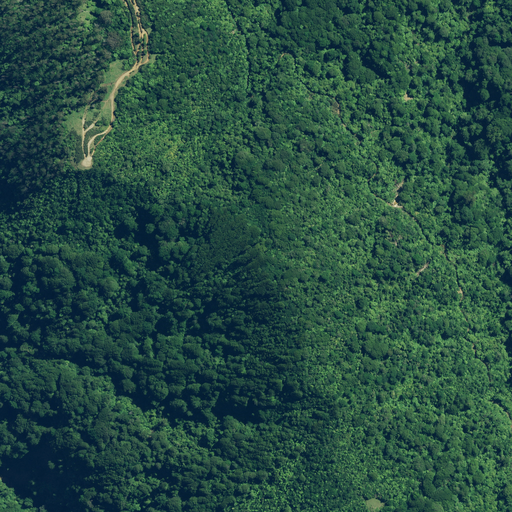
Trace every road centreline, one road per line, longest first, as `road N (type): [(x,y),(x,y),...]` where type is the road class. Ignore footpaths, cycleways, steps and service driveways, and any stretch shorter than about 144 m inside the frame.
road 1 (track): [(126,0),(147,19),(135,38),(135,61),(113,94),(107,141),(139,177),(197,210),(230,371),(345,478),(363,511)]
road 2 (track): [(221,0),(244,42),(251,89),(292,62),(303,82),(335,103),(379,171),(368,182),(370,195),(403,210),(443,255),(489,393),(511,426)]
